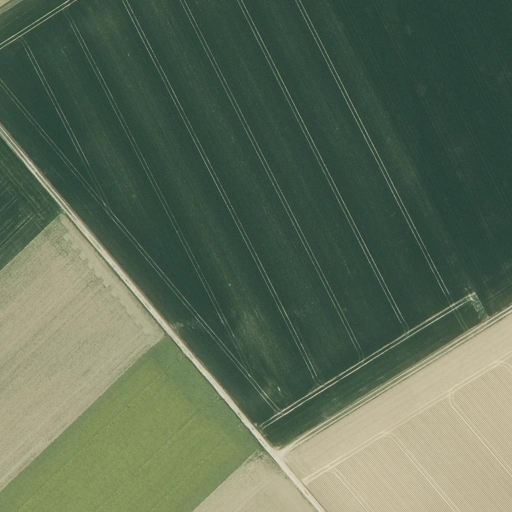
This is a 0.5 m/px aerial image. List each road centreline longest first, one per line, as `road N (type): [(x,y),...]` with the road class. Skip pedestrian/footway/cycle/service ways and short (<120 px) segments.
road 1 (track): [(0,129),(276,457)]
road 2 (track): [(511,308),(304,437)]
